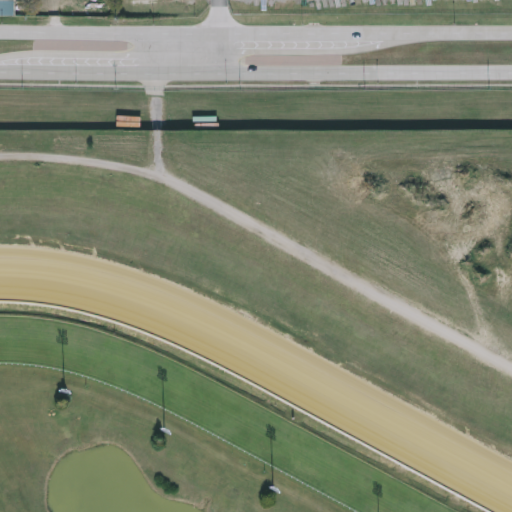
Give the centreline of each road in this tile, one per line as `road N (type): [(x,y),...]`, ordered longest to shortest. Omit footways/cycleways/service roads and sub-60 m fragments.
road 1 (secondary): [(0,73),(511,75)]
road 2 (secondary): [(511,32),(0,31)]
